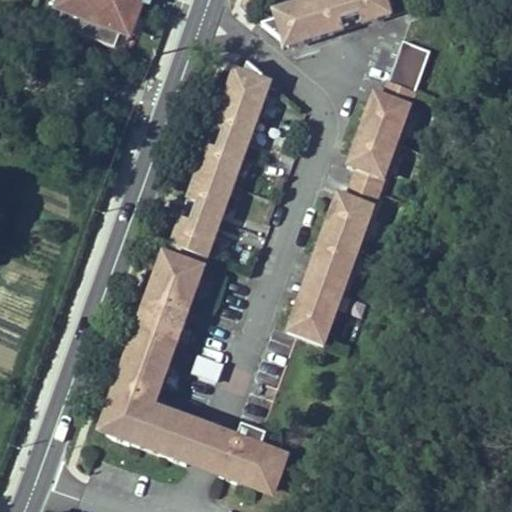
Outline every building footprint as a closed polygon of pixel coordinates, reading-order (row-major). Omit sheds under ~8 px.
[(61,0),(60,4),(66,6),(58,28),(115,50),(122,32),(132,36),(143,6),(127,0),(61,0)] [(149,8),(152,0),(127,0),(143,6),(149,8)] [(245,0),(242,9),(252,13),(257,0),(245,0)] [(386,0),(331,0),(325,2),(323,0),(311,0),(272,13),(275,22),(262,26),(282,42),(283,50),(300,45),(334,35),(334,34),(373,21),(373,22),(392,16),(386,0)] [(387,171),(407,117),(403,116),(406,106),(411,108),(431,52),(404,43),(384,97),(381,107),(372,104),(368,114),(367,114),(355,148),(356,148),(352,159),(361,162),(357,172),(348,198),(344,208),(335,205),(332,215),(331,215),(318,249),(319,249),(316,260),(324,262),(320,272),(311,299),(307,308),(299,305),(295,316),(295,315),(288,333),(323,346),(333,319),(328,318),(332,308),(336,310),(347,282),(342,280),(345,271),(350,272),(370,218),(365,217),(369,207),(373,209),(384,181),(379,179),(383,170),(387,171)] [(241,159),(247,142),(252,143),(270,88),(266,87),(267,82),(248,66),(247,69),(243,79),(234,75),(231,85),(230,85),(217,119),(218,120),(215,129),(224,132),(217,152),(208,149),(204,158),(191,192),(192,192),(189,201),(198,205),(191,225),(182,221),(178,231),(177,230),(171,248),(209,262),(219,234),(214,232),(221,214),(226,216),(245,161),(241,159)] [(247,69),(239,67),(238,66),(234,75),(243,79),(247,69)] [(381,107),(384,97),(374,94),(370,103),(372,104),(381,107)] [(224,132),(215,129),(208,149),(217,152),(224,132)] [(352,159),(351,158),(347,168),(357,172),(361,162),(352,159)] [(344,208),(348,198),(338,194),(334,204),(335,205),(344,208)] [(198,205),(189,201),(182,221),(191,225),(198,205)] [(193,307),(201,284),(200,283),(205,271),(165,257),(163,264),(162,264),(155,282),(156,282),(151,296),(142,321),(141,321),(135,338),(136,339),(132,349),(131,349),(125,367),(126,367),(112,406),(111,405),(104,423),(105,423),(104,427),(104,430),(105,433),(107,436),(109,437),(113,439),(113,440),(131,447),(131,446),(170,460),(169,461),(187,467),(202,427),(198,425),(173,416),(173,417),(154,410),(161,391),(162,392),(177,349),(178,350),(186,325),(185,325),(192,307),(193,307)] [(316,260),(314,259),(311,268),(320,272),(324,262),(316,260)] [(307,308),(311,299),(301,296),(298,305),(299,305),(307,308)] [(220,434),(202,427),(187,467),(206,474),(220,479),(234,439),(220,434)] [(267,436),(262,434),(243,427),(238,440),(234,439),(220,479),(238,485),(238,484),(249,488),(249,487),(251,481),(261,485),(277,491),(289,458),(263,449),(267,436)] [(251,481),(249,487),(258,491),(261,485),(251,481)]
